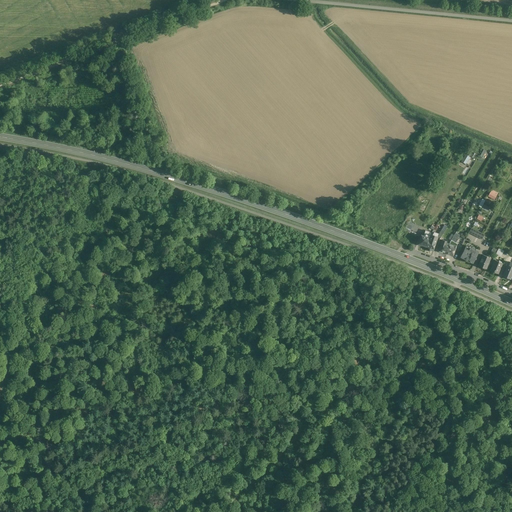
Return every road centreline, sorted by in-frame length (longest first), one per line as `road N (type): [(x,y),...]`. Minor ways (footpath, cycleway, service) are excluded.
road 1 (primary): [(511,303),(214,190),(0,137)]
road 2 (track): [(348,511),(459,278)]
road 3 (unclassified): [(225,0),(0,82)]
road 4 (track): [(0,404),(31,313),(129,277)]
